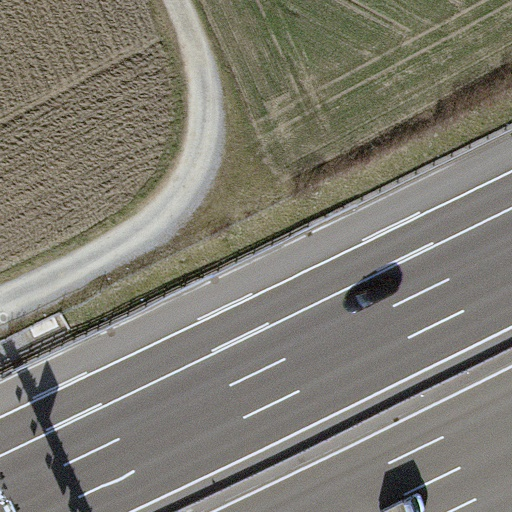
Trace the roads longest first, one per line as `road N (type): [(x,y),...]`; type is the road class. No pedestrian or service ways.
road 1 (unknown): [(0,467),(48,409),(495,179)]
road 2 (motorway): [(511,268),(7,511)]
road 3 (track): [(178,0),(208,84),(204,132),(176,200),(94,257),(0,302)]
road 4 (motorway): [(369,511),(511,442)]
